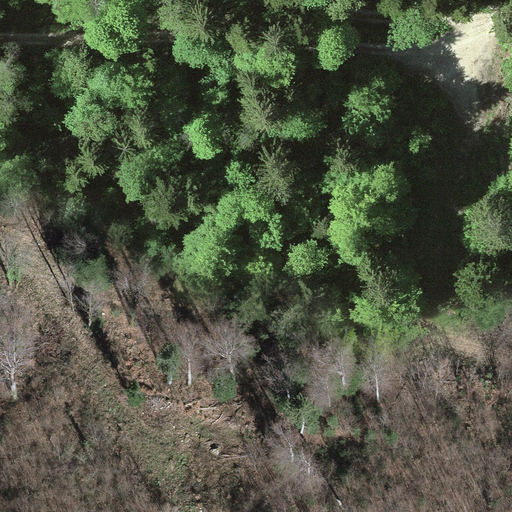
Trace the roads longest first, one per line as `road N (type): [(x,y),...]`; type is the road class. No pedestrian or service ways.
road 1 (track): [(0,251),(139,303),(438,326),(511,360)]
road 2 (track): [(511,8),(484,35),(446,50),(245,35),(0,37)]
road 3 (track): [(511,7),(391,15),(308,0)]
